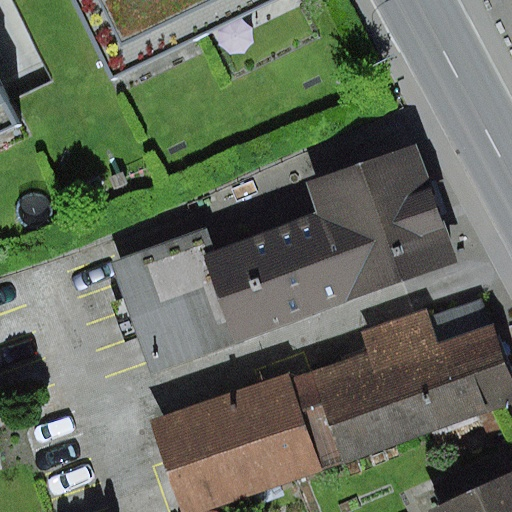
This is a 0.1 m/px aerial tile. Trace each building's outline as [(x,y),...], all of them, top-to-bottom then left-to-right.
[(282,0),(73,0),(115,89),(287,9),(282,0)] [(12,106),(0,82),(0,134),(21,126),(12,106)] [(207,230),(111,264),(151,376),(459,267),(416,145),(305,184),(316,216),(214,252),(207,230)] [(369,355),(293,382),(324,468),(511,401),(511,382),(492,326),(438,345),(426,309),(361,332),(369,355)] [(290,374),(161,420),(193,511),(199,511),(324,468),(293,382),(290,374)] [(511,511),(511,477),(430,511),(511,511)]
